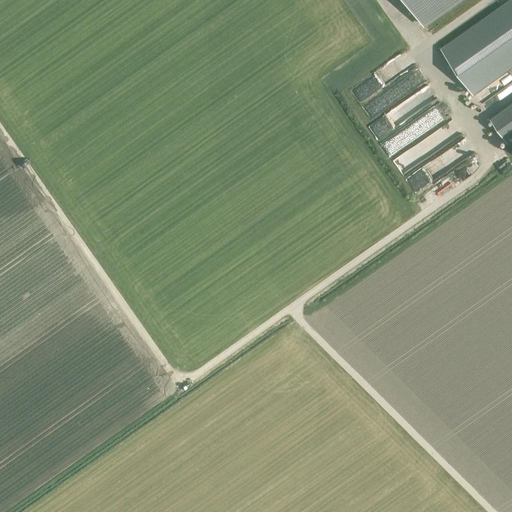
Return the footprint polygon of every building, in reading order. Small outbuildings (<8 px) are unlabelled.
[(406,0),(424,24),(457,0),(406,0)] [(511,0),(509,0),(441,48),(473,94),(511,66),(511,0)] [(488,86),(476,93),(479,100),(491,92),(488,86)] [(486,108),(497,100),(494,95),(482,103),(486,108)] [(419,128),(448,113),(442,101),(413,116),(419,128)] [(511,103),(491,118),(508,143),(511,140),(511,103)] [(412,137),(402,124),(380,140),(390,153),(412,137)] [(431,134),(391,157),(399,170),(433,150),(430,145),(436,142),(431,134)] [(465,136),(404,177),(412,190),(474,149),(465,136)]
